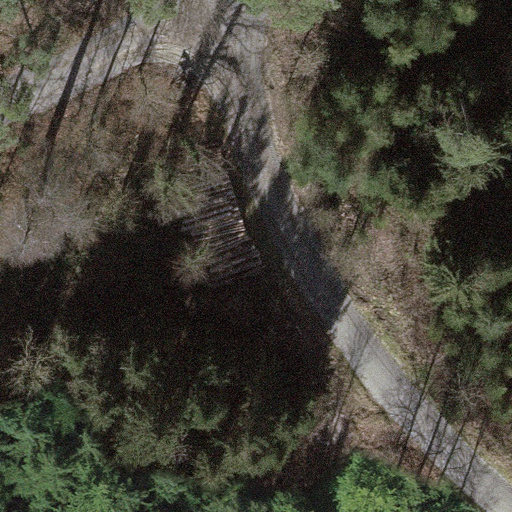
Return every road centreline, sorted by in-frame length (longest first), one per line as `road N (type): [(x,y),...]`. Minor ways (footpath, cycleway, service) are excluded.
road 1 (track): [(236,0),(238,103),(306,283),(411,420),(506,511)]
road 2 (track): [(0,85),(215,0)]
